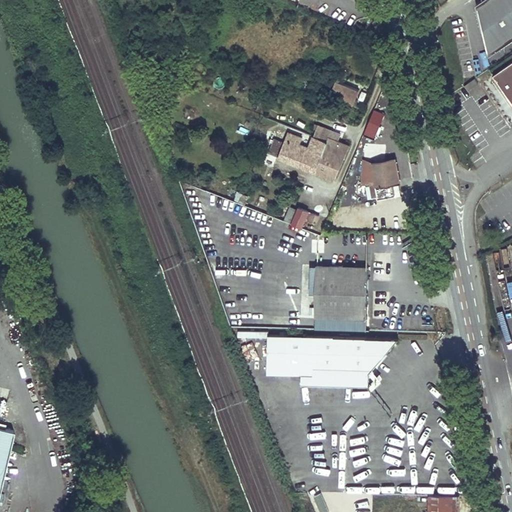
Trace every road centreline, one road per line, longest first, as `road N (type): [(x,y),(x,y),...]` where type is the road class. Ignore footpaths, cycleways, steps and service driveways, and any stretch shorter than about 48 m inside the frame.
road 1 (primary): [(462,291),(507,511)]
road 2 (unknown): [(405,16),(322,218)]
road 3 (primary): [(402,0),(437,170)]
road 4 (residential): [(462,291),(470,207),(495,172)]
road 5 (primary): [(437,170),(462,291)]
